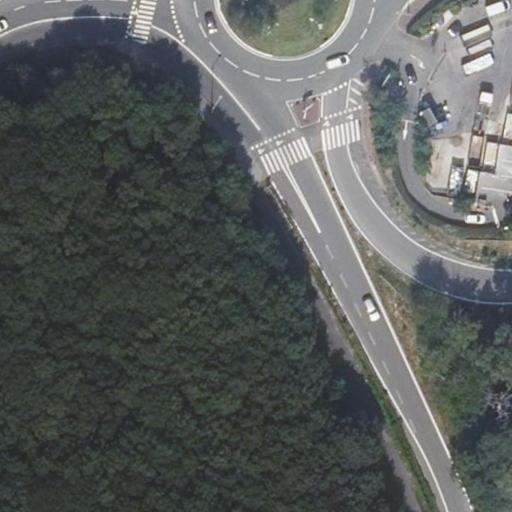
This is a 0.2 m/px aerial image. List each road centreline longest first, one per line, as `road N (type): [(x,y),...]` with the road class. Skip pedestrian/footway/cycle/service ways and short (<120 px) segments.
road 1 (trunk): [(0,53),(43,33),(78,29),(140,33),(178,53),(241,121),(318,231)]
road 2 (trunk): [(511,288),(440,272),(373,224),(340,165),(329,66)]
road 3 (trunk): [(318,231),(457,511)]
road 4 (trunk): [(255,73),(294,151),(318,231)]
